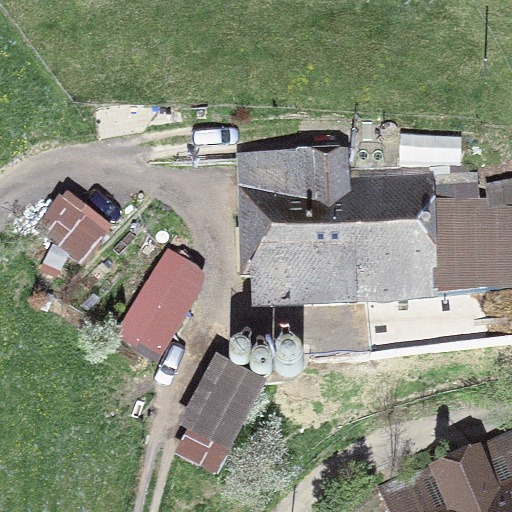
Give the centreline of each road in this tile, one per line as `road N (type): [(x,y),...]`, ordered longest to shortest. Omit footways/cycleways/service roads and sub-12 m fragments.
road 1 (track): [(147,511),(170,414),(221,280),(211,229),(179,193),(147,179),(53,169),(24,180)]
road 2 (track): [(367,450),(511,419)]
